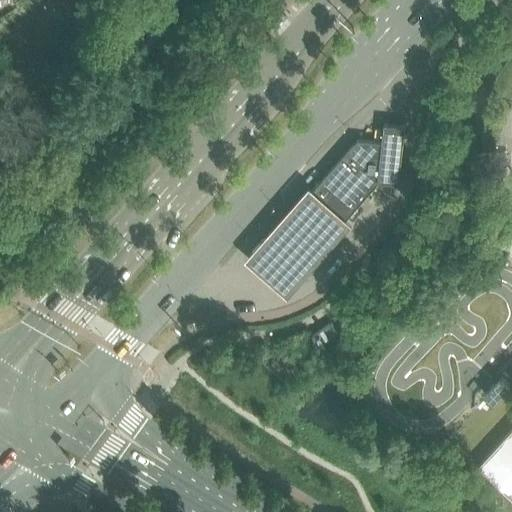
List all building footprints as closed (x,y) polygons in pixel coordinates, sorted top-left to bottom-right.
[(384,122),(382,141),(358,138),(311,192),(344,220),(379,180),(390,181),(399,182),(405,125),(395,124),(384,122)] [(248,261),(290,295),(351,226),(309,190),(248,261)] [(338,332),(331,322),(312,336),(318,346),(338,332)] [(493,402),(510,384),(501,377),(485,394),(493,402)] [(511,428),(479,465),(511,495),(511,428)]
